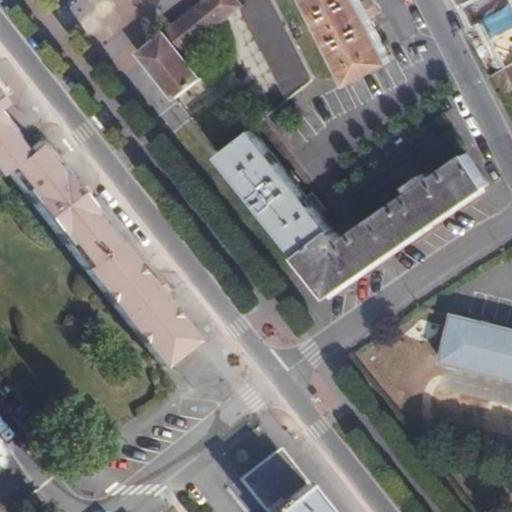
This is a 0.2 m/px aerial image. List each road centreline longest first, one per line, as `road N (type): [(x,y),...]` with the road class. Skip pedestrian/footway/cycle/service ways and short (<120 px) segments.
road 1 (tertiary): [(0,27),(280,380)]
road 2 (residential): [(280,380),(511,218)]
road 3 (residential): [(280,380),(106,511)]
road 4 (residential): [(430,0),(511,158)]
road 5 (tertiary): [(280,380),(385,511)]
